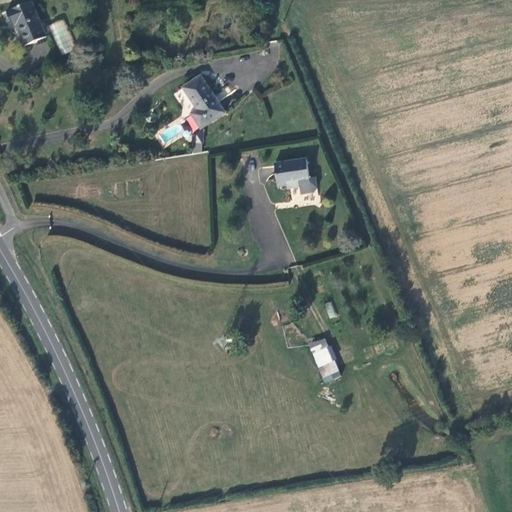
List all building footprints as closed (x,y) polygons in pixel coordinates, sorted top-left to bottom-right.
[(34,5),(9,15),(15,28),(20,26),(28,48),(48,41),(34,5)] [(224,114),(198,78),(182,90),(197,111),(191,115),(202,130),(224,114)] [(280,185),(302,181),(303,189),(308,192),(317,191),(320,186),(318,175),(312,176),(311,176),(308,159),(277,165),(280,185)] [(330,319),(337,316),(331,301),(324,304),(330,319)] [(319,360),(323,375),(340,369),(335,355),(319,360)]
